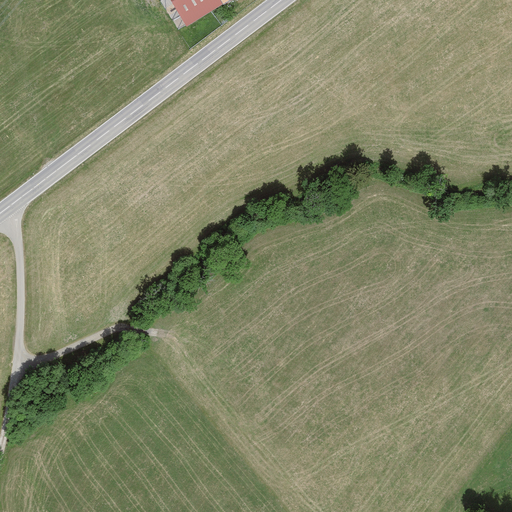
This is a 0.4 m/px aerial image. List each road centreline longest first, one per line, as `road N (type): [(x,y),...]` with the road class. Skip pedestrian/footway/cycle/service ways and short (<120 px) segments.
road 1 (primary): [(280,0),(0,211)]
road 2 (track): [(3,209),(16,236),(20,314),(0,449)]
road 3 (track): [(17,361),(117,326),(156,332)]
